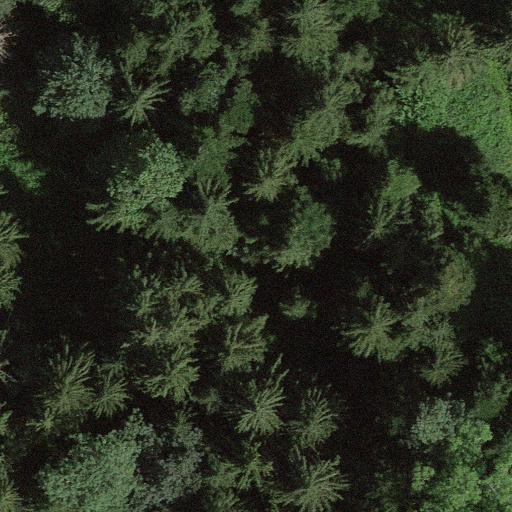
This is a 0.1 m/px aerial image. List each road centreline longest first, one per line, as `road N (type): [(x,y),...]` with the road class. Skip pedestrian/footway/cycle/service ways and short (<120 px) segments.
road 1 (track): [(85,511),(94,182)]
road 2 (track): [(94,182),(124,60),(123,0)]
road 3 (track): [(447,0),(511,110)]
